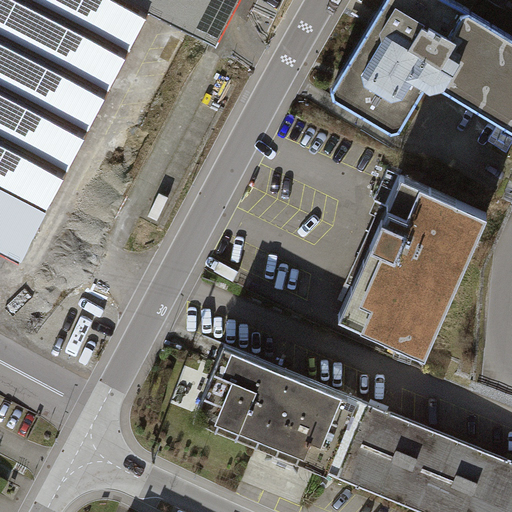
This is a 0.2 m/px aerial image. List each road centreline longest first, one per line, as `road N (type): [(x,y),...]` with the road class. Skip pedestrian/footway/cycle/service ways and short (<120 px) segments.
road 1 (residential): [(77,454),(324,0)]
road 2 (unknown): [(274,127),(328,172),(335,192),(330,228),(307,245),(228,211)]
road 3 (residential): [(77,454),(210,511)]
